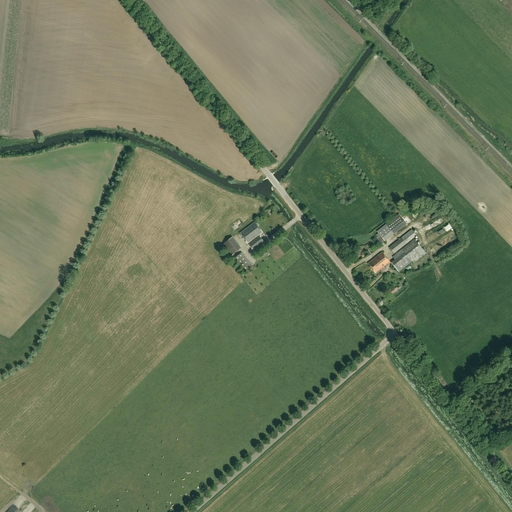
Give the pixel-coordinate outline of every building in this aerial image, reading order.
[(278,225),(282,222),(275,211),(271,214),(278,225)] [(399,214),(377,232),(384,241),(406,224),(399,214)] [(442,220),(440,215),(434,219),(437,224),(442,220)] [(262,232),(255,223),(237,236),(240,239),(243,237),(248,243),(257,236),(258,238),(249,245),(253,249),(263,241),(258,235),(262,232)] [(411,230),(389,247),(394,253),(416,236),(411,230)] [(436,240),(438,244),(451,236),(449,233),(436,240)] [(223,244),(232,255),(241,248),(232,237),(223,244)] [(398,271),(411,261),(413,263),(425,253),(414,240),(395,255),(392,257),(395,260),(391,263),(398,271)] [(382,252),(368,263),(375,273),(389,262),(382,252)] [(245,272),(252,266),(242,253),(234,259),(245,272)]
